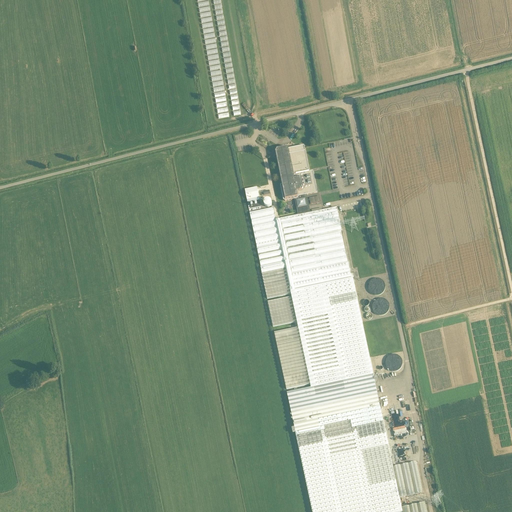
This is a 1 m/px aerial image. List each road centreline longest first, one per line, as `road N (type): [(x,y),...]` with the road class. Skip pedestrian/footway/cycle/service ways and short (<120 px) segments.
road 1 (unclassified): [(0,188),(511,58)]
road 2 (track): [(465,70),(511,289)]
